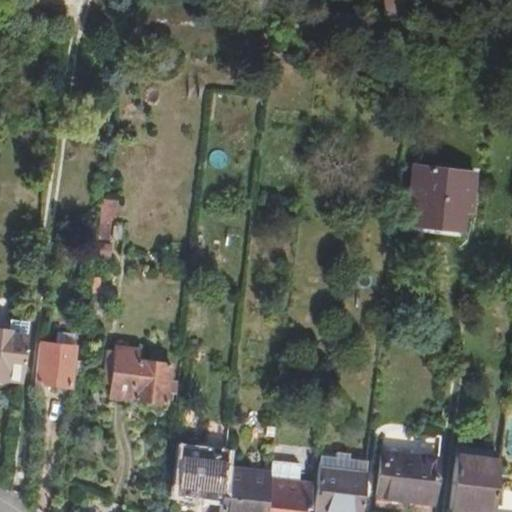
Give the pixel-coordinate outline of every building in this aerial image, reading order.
[(379,0),(379,15),(399,16),(399,0),(379,0)] [(462,211),(465,188),(458,187),(459,171),(405,165),(398,227),(452,234),(455,210),(462,211)] [(458,187),(465,188),(467,172),(459,171),(458,187)] [(100,259),(102,243),(90,242),(88,258),(100,259)] [(19,325),(0,323),(0,335),(0,336),(0,338),(17,340),(19,325)] [(0,383),(12,385),(17,340),(0,338),(0,336),(0,335),(0,383)] [(32,346),(27,385),(59,389),(64,350),(32,346)] [(127,353),(104,350),(98,399),(156,406),(160,367),(126,363),(127,353)] [(215,474),(217,455),(172,450),(167,496),(212,501),(215,474)] [(489,466),(490,455),(447,450),(445,461),(489,466)] [(425,507),(430,462),(374,455),(368,500),(425,507)] [(442,511),(483,511),(489,466),(445,461),(439,511),(442,511)] [(292,466),(263,463),(261,479),(290,482),(292,466)] [(312,476),(310,489),(355,495),(357,481),(340,479),(341,472),(327,471),(327,477),(312,476)] [(212,501),(210,511),(257,511),(261,479),(215,474),(212,501)] [(290,482),(261,479),(257,511),(292,511),(293,508),(298,508),(300,484),(290,482)] [(353,511),(355,495),(310,489),(307,511),(353,511)] [(367,510),(380,511),(424,511),(425,507),(368,500),(367,510)]
